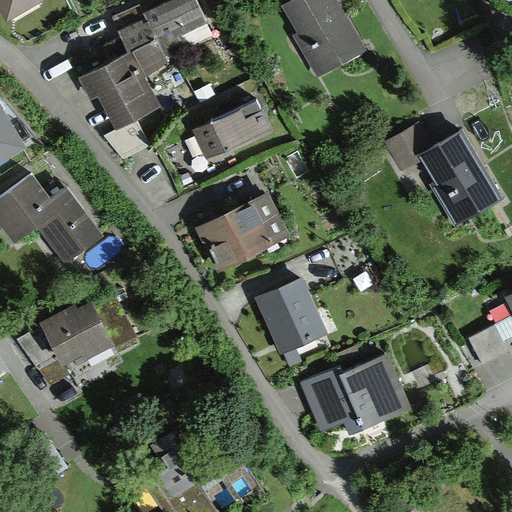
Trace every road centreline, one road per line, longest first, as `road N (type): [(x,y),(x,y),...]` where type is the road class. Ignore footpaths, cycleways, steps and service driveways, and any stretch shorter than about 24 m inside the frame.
road 1 (residential): [(345,492),(278,411),(138,200),(0,42)]
road 2 (residential): [(0,347),(99,474)]
